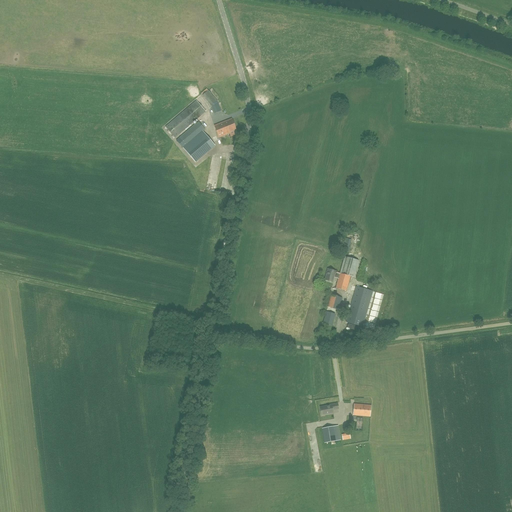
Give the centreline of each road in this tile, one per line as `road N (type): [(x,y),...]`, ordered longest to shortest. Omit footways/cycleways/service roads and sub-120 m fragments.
road 1 (tertiary): [(209,331),(249,120),(218,0)]
road 2 (unclassified): [(511,324),(321,348),(209,331)]
road 3 (track): [(511,66),(400,29),(239,0)]
road 4 (track): [(211,321),(0,276)]
road 5 (tertiary): [(179,511),(209,331)]
